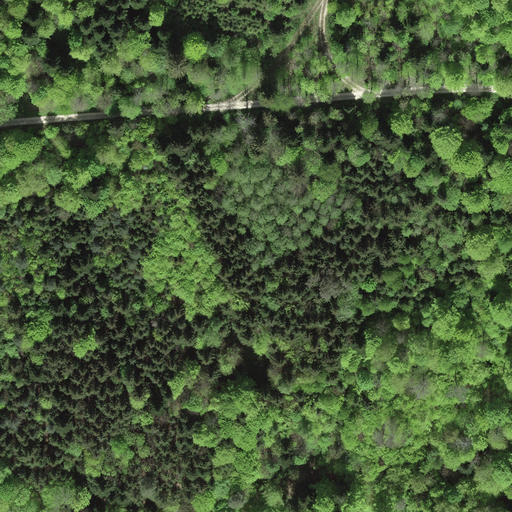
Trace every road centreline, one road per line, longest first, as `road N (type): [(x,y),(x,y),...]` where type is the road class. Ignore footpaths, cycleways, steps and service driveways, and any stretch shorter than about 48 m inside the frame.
road 1 (track): [(511,88),(0,121)]
road 2 (track): [(224,104),(256,83),(320,0)]
